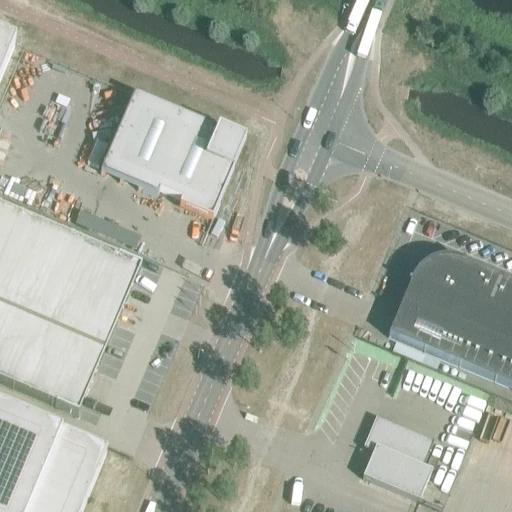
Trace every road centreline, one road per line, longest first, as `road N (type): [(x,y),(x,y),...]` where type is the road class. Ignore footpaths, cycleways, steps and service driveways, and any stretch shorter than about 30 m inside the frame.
road 1 (tertiary): [(318,133),(158,511)]
road 2 (track): [(194,0),(277,33),(413,35),(511,76)]
road 3 (unclassified): [(318,133),(511,215)]
road 4 (tertiary): [(374,0),(318,133)]
